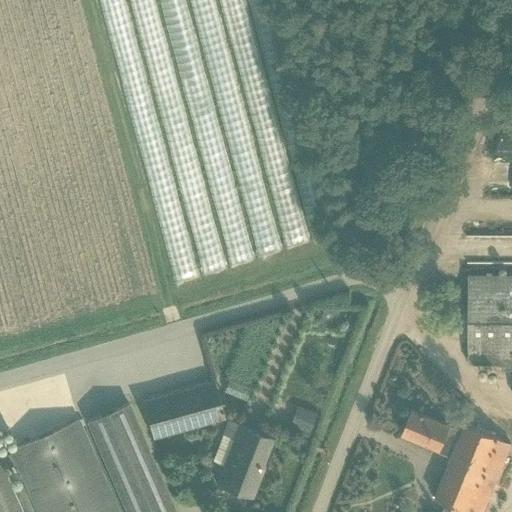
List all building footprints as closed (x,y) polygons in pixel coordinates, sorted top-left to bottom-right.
[(498,240),(481,239),(480,259),(497,260),(498,240)] [(511,276),(476,277),(476,356),(503,356),(503,368),(511,367),(511,276)] [(214,378),(140,398),(150,437),(224,417),(214,378)] [(227,378),(222,390),(245,399),(249,387),(227,378)] [(124,511),(175,511),(127,402),(84,420),(124,511)] [(316,434),(324,414),(303,406),(295,426),(316,434)] [(7,448),(35,511),(117,511),(77,417),(7,448)] [(274,436),(226,418),(210,460),(221,464),(214,484),(252,498),(274,436)] [(483,511),(511,442),(462,423),(432,498),(467,511),(483,511)] [(0,511),(21,511),(0,463),(0,511)]
